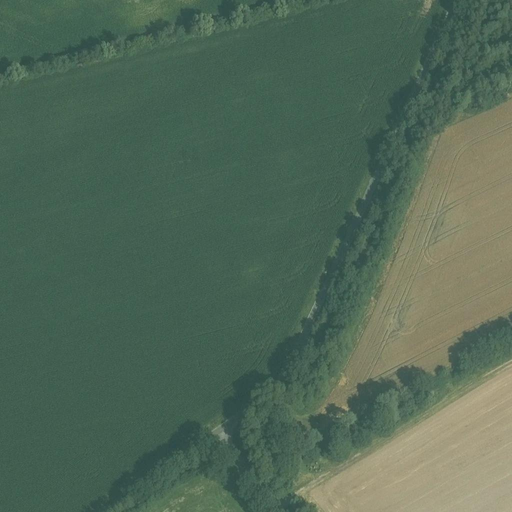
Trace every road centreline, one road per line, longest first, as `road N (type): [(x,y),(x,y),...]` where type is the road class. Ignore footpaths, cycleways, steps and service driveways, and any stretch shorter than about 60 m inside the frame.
road 1 (residential): [(458,0),(300,362),(277,397),(217,434)]
road 2 (residential): [(458,0),(297,362),(272,394),(217,434)]
road 3 (residential): [(217,434),(103,511)]
